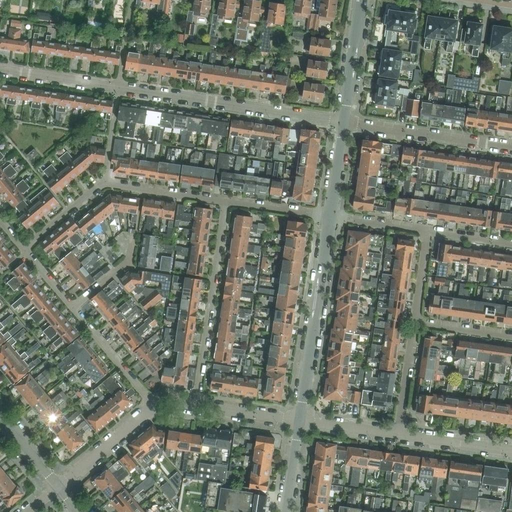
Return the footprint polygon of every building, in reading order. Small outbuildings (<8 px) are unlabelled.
[(136,0),(135,6),(140,7),(141,3),(158,5),(157,12),(162,13),(163,13),(164,0),(136,0)] [(162,13),(161,17),(162,17),(167,18),(169,0),(164,0),(163,13),(162,13)] [(187,11),(184,35),(193,36),(195,26),(191,25),(193,16),(206,18),(207,15),(209,0),(194,0),(193,12),(187,11)] [(212,15),(207,45),(213,46),(216,47),(218,37),(215,37),(217,20),(219,20),(219,21),(223,21),(232,22),(232,18),(234,8),(234,4),(234,1),(234,0),(220,0),(220,2),(218,15),(212,15)] [(237,17),(233,47),(233,48),(239,48),(240,42),(246,42),(248,30),(246,30),(246,24),(248,24),(256,26),(257,22),(259,7),(260,3),(255,2),(254,0),(253,0),(251,0),(250,1),(247,1),(246,0),(245,5),(243,18),(237,17)] [(309,14),(310,1),(310,0),(296,0),(294,16),(307,18),(308,14),(309,14)] [(319,19),(328,21),(333,22),(334,15),(335,14),(336,12),(334,11),(335,5),(335,0),(321,0),(321,2),(319,16),(319,19)] [(262,21),(257,52),(261,52),(268,53),(271,34),(272,34),(273,28),(281,30),(282,26),(284,11),(284,6),(280,6),(279,4),(276,3),(275,5),(271,4),(270,4),(270,9),(268,22),(262,21)] [(392,32),(399,33),(402,13),(399,13),(399,10),(400,11),(401,9),(399,8),(399,10),(390,8),(390,7),(389,7),(388,9),(389,9),(388,17),(386,16),(386,18),(384,18),(384,19),(386,19),(385,21),(383,21),(383,22),(385,23),(385,24),(387,24),(386,30),(387,30),(384,50),(396,52),(396,46),(389,45),(392,32)] [(416,55),(419,37),(412,36),(412,30),(415,30),(417,20),(414,20),(414,18),(415,13),(416,13),(417,11),(415,11),(415,12),(406,11),(406,10),(404,9),(404,11),(405,11),(405,14),(402,13),(399,33),(406,35),(406,38),(408,41),(411,41),(409,54),(416,55)] [(48,12),(40,11),(38,19),(47,20),(48,12)] [(428,22),(424,50),(429,50),(431,40),(438,41),(442,17),(435,16),(434,16),(434,18),(428,17),(428,22)] [(442,17),(438,41),(447,42),(446,53),(452,53),(456,26),(456,21),(451,20),(451,18),(442,17)] [(461,30),(459,43),(473,45),(471,56),(477,57),(481,30),(482,25),(477,25),(477,22),(476,22),(468,21),(467,26),(466,30),(461,30)] [(511,28),(493,26),(490,50),(497,51),(497,54),(502,55),(501,66),(508,67),(511,40),(511,28)] [(0,48),(12,50),(15,29),(9,28),(7,38),(0,36),(0,48)] [(28,48),(29,41),(20,39),(21,30),(15,29),(12,50),(28,53),(28,48)] [(34,34),(32,47),(31,52),(44,53),(46,42),(45,42),(38,41),(39,34),(34,34)] [(46,42),(44,53),(56,55),(58,44),(50,43),(51,36),(46,36),(45,42),(46,42)] [(330,42),(325,41),(308,38),(306,52),(328,56),(328,51),(330,50),(330,47),(329,46),(330,42)] [(58,44),(56,55),(69,57),(71,39),(67,39),(66,45),(58,44)] [(76,40),(71,39),(69,57),(81,59),(83,48),(77,47),(75,47),(76,40)] [(140,54),(142,40),(137,40),(135,54),(127,53),(125,69),(127,70),(128,71),(130,72),(132,70),(137,71),(140,54)] [(90,49),(83,48),(81,59),(93,61),(96,43),(91,42),(90,49)] [(152,56),(154,44),(154,42),(150,42),(147,55),(140,54),(137,71),(139,72),(140,73),(143,73),(144,72),(150,73),(152,56)] [(101,44),(96,43),(93,61),(106,63),(107,52),(100,50),(101,44)] [(156,74),(162,75),(164,58),(165,51),(166,44),(161,43),(159,57),(152,56),(150,73),(151,73),(152,75),(155,75),(156,74)] [(106,63),(118,65),(120,54),(121,47),(116,46),(115,53),(107,52),(106,63)] [(414,68),(415,63),(402,61),(401,61),(402,53),(396,52),(384,50),(381,50),(380,58),(382,59),(382,60),(383,60),(382,63),(380,62),(380,63),(414,68)] [(172,59),(164,58),(162,75),(164,75),(165,77),(167,77),(169,76),(174,77),(177,60),(178,52),(173,52),(172,59)] [(189,62),(190,54),(186,54),(184,61),(177,60),(174,77),(176,77),(177,79),(180,79),(181,78),(187,79),(189,62)] [(291,55),(284,54),(283,61),(290,62),(291,55)] [(201,64),(202,56),(198,55),(197,63),(189,62),(187,79),(188,79),(189,80),(192,81),(193,80),(199,81),(201,64)] [(228,57),(223,56),(222,59),(221,67),(214,65),(211,83),(213,83),(214,84),(217,85),(218,84),(224,84),(226,67),(227,60),(228,57)] [(215,58),(211,57),(209,65),(201,64),(199,81),(201,81),(201,82),(205,83),(206,82),(211,83),(214,65),(215,58)] [(238,69),(240,62),(235,61),(234,68),(226,67),(224,84),(225,85),(226,86),(229,87),(230,85),(236,86),(238,69)] [(326,64),(321,63),(305,61),(302,75),(324,78),(325,73),(327,73),(327,70),(326,69),(326,64)] [(246,70),(238,69),(236,86),(237,87),(237,88),(243,89),(243,87),(248,88),(251,71),(252,64),(247,63),(246,70)] [(379,66),(377,75),(398,78),(399,70),(412,72),(412,69),(414,70),(414,68),(380,63),(382,63),(382,66),(381,66),(381,67),(379,66)] [(263,73),(264,66),(260,65),(258,72),(251,71),(248,88),(250,88),(251,90),(254,90),(255,89),(261,90),(263,73)] [(275,75),(276,67),(272,67),(271,74),(263,73),(261,90),(262,90),(263,92),(266,92),(267,91),(273,92),(275,75)] [(289,69),(288,69),(284,69),(283,76),(275,75),(273,92),(274,92),(275,94),(278,94),(279,93),(285,94),(286,88),(287,77),(289,69)] [(414,70),(412,83),(419,83),(421,71),(414,70)] [(448,75),(446,88),(452,89),(453,89),(454,78),(455,76),(448,75)] [(293,89),(293,83),(294,78),(287,77),(286,88),(293,89)] [(454,78),(453,89),(457,90),(461,90),(477,93),(479,79),(473,78),(473,81),(454,78)] [(376,92),(404,96),(405,92),(397,91),(397,90),(396,90),(397,82),(377,79),(376,88),(377,88),(377,89),(378,89),(378,92),(376,91),(376,92)] [(511,82),(504,81),(498,80),(496,93),(510,95),(511,82)] [(301,83),(300,92),(299,97),(306,98),(306,100),(309,100),(310,99),(321,100),(322,96),(323,95),(324,92),(322,91),(323,86),(301,83)] [(1,85),(0,93),(0,96),(8,98),(8,99),(7,99),(6,104),(11,105),(14,87),(1,85)] [(14,87),(11,105),(15,106),(16,100),(15,100),(15,99),(24,101),(26,89),(14,87)] [(440,121),(441,116),(443,103),(436,103),(437,97),(444,97),(445,89),(435,87),(434,94),(433,93),(433,96),(430,114),(430,119),(433,120),(435,121),(437,122),(439,121),(440,121)] [(26,89),(24,101),(33,102),(33,103),(32,103),(31,108),(36,109),(38,91),(26,89)] [(457,90),(453,89),(452,89),(452,90),(446,90),(446,94),(452,95),(450,104),(444,104),(442,121),(443,121),(445,123),(447,123),(449,122),(452,123),(457,90)] [(461,90),(457,90),(452,123),(456,123),(457,125),(460,125),(461,124),(463,124),(463,119),(464,116),(465,107),(459,106),(461,90)] [(40,104),(40,103),(49,104),(51,93),(38,91),(36,109),(40,110),(41,104),(40,104)] [(393,108),(393,106),(401,107),(400,111),(406,112),(408,100),(408,96),(404,96),(376,92),(378,92),(378,95),(377,95),(376,95),(374,95),(373,102),(375,102),(375,104),(386,105),(386,107),(393,108)] [(51,93),(49,104),(57,106),(56,106),(56,112),(60,113),(63,95),(51,93)] [(416,117),(415,118),(417,118),(417,117),(417,112),(419,101),(421,102),(422,100),(422,94),(415,93),(414,101),(408,100),(406,112),(405,116),(407,116),(407,117),(413,118),(413,117),(416,117)] [(420,112),(419,118),(421,118),(422,119),(425,120),(426,119),(430,119),(430,114),(433,96),(433,93),(429,93),(428,101),(422,100),(421,102),(420,112)] [(468,102),(465,125),(466,125),(468,126),(470,126),(471,126),(475,126),(478,110),(479,101),(480,95),(476,94),(475,101),(474,103),(468,102)] [(63,95),(60,113),(65,113),(66,108),(65,108),(65,107),(74,108),(75,97),(63,95)] [(478,110),(475,126),(477,126),(478,128),(481,128),(482,127),(486,128),(487,116),(488,112),(489,103),(490,96),(486,96),(485,103),(484,111),(478,110)] [(75,97),(74,108),(82,109),(82,110),(81,110),(80,116),(85,117),(88,98),(75,97)] [(90,112),(90,111),(98,112),(100,100),(88,98),(85,117),(89,117),(90,112)] [(111,113),(113,102),(100,100),(98,112),(107,113),(107,114),(106,114),(105,120),(110,120),(111,113)] [(120,103),(118,116),(117,120),(127,121),(125,137),(129,138),(134,105),(128,104),(126,103),(124,103),(121,103),(121,104),(120,103)] [(136,123),(145,124),(148,108),(146,107),(145,106),(142,106),(140,106),(134,105),(129,138),(133,138),(136,123)] [(487,116),(486,128),(487,128),(488,129),(491,130),(492,129),(496,129),(498,117),(498,116),(499,114),(500,106),(495,105),(494,113),(488,112),(487,116)] [(145,124),(154,126),(152,141),(156,142),(162,110),(155,109),(154,108),(151,107),(149,108),(148,108),(145,124)] [(498,117),(496,129),(498,130),(499,131),(501,131),(503,130),(507,131),(509,115),(510,107),(506,107),(505,114),(499,114),(498,116),(498,117)] [(161,145),(164,129),(163,129),(163,127),(172,128),(175,112),(174,111),(172,110),(170,110),(168,110),(168,111),(162,110),(156,142),(156,144),(161,145)] [(175,112),(172,128),(180,130),(179,135),(181,135),(179,145),(184,146),(189,114),(183,113),(181,112),(179,111),(176,112),(175,112)] [(184,146),(188,146),(189,136),(190,137),(191,131),(200,133),(202,116),(201,116),(200,114),(196,114),(195,115),(189,114),(184,146)] [(209,134),(206,149),(211,150),(216,118),(210,117),(208,116),(205,115),(203,116),(202,116),(200,133),(209,134)] [(217,135),(227,137),(228,125),(229,120),(228,120),(226,119),(224,118),(222,119),(216,118),(211,150),(215,151),(217,135)] [(230,125),(229,136),(235,137),(234,145),(239,146),(242,122),(238,121),(237,120),(234,120),(233,121),(231,120),(230,125)] [(239,146),(237,155),(242,155),(243,147),(242,147),(244,138),(251,139),(253,124),(252,124),(251,122),(248,122),(246,123),(242,122),(239,146)] [(253,124),(251,139),(255,140),(254,149),(256,149),(260,150),(264,125),(260,125),(259,124),(256,123),(254,124),(253,124)] [(264,125),(260,150),(265,151),(266,141),(273,142),(274,132),(275,127),(274,127),(273,126),(270,125),(268,126),(264,125)] [(274,142),(272,160),(284,161),(285,156),(278,155),(279,143),(287,145),(288,141),(288,134),(289,129),(287,129),(286,128),(283,127),(282,128),(277,127),(276,132),(275,143),(274,142)] [(288,134),(288,141),(310,144),(311,143),(318,144),(319,144),(319,142),(320,142),(321,136),(320,136),(318,134),(318,133),(318,132),(306,130),(300,129),(300,131),(289,129),(288,134)] [(115,139),(111,164),(115,164),(115,165),(114,166),(113,168),(114,169),(114,170),(115,172),(117,172),(117,173),(120,174),(121,173),(123,173),(123,174),(126,174),(127,173),(128,174),(129,169),(130,158),(123,157),(125,141),(120,140),(115,139)] [(288,141),(287,145),(291,146),(299,147),(298,153),(298,154),(309,155),(309,154),(316,155),(317,154),(318,153),(318,150),(317,149),(318,144),(311,143),(310,144),(288,141)] [(380,155),(399,157),(401,146),(378,143),(378,142),(369,141),(368,142),(362,142),(361,148),(362,148),(361,150),(360,151),(361,151),(361,152),(380,155)] [(94,161),(89,147),(77,157),(86,168),(94,161)] [(104,163),(106,149),(89,147),(94,161),(104,163)] [(402,153),(400,163),(407,165),(406,173),(405,182),(410,183),(410,178),(412,166),(415,150),(414,149),(414,148),(405,147),(405,148),(403,148),(402,153)] [(31,160),(38,154),(34,149),(26,155),(31,160)] [(129,169),(128,174),(130,174),(132,174),(133,175),(138,176),(140,160),(134,160),(135,150),(131,149),(130,158),(129,169)] [(415,150),(412,166),(418,167),(416,179),(415,184),(420,184),(420,182),(425,152),(422,152),(423,151),(421,151),(420,149),(417,149),(416,150),(415,150)] [(86,168),(77,157),(73,161),(72,160),(73,159),(67,152),(63,155),(78,174),(86,168)] [(140,160),(138,176),(142,177),(143,176),(146,176),(147,176),(151,152),(146,152),(145,161),(140,160)] [(151,152),(147,176),(151,177),(152,178),(155,179),(156,178),(157,178),(159,162),(158,163),(153,162),(154,153),(151,152)] [(189,166),(182,165),(180,181),(182,182),(183,183),(185,183),(187,182),(191,183),(195,152),(195,153),(194,159),(190,159),(189,166)] [(195,152),(191,183),(195,183),(196,185),(199,185),(200,184),(202,184),(204,168),(203,168),(197,168),(198,160),(199,152),(195,152)] [(291,152),(291,157),(298,158),(297,164),(315,167),(315,166),(316,165),(317,162),(316,161),(316,155),(309,154),(309,155),(298,154),(298,153),(291,152)] [(360,162),(360,163),(387,167),(389,168),(390,163),(382,162),(382,161),(379,161),(380,155),(361,152),(360,155),(361,155),(360,159),(362,160),(363,160),(362,163),(360,162)] [(425,183),(428,169),(433,169),(436,154),(434,153),(433,152),(430,152),(429,153),(425,152),(420,182),(425,183)] [(229,155),(226,154),(219,153),(214,186),(219,187),(225,188),(226,189),(229,189),(230,189),(232,189),(235,165),(233,174),(228,173),(229,167),(227,167),(229,155)] [(436,154),(433,169),(439,170),(437,179),(436,185),(441,186),(442,180),(446,155),(442,155),(441,153),(438,153),(437,154),(436,154)] [(212,186),(213,181),(215,170),(208,169),(209,162),(210,159),(216,160),(217,155),(205,154),(203,168),(204,168),(202,184),(206,185),(207,186),(209,187),(210,186),(212,186)] [(78,174),(63,155),(58,159),(64,166),(65,165),(66,166),(62,170),(71,180),(78,174)] [(159,162),(157,178),(158,178),(159,179),(162,180),(163,179),(167,179),(171,156),(167,155),(165,163),(159,162)] [(446,155),(442,180),(446,180),(447,180),(448,172),(454,173),(456,157),(455,157),(454,155),(451,155),(450,156),(446,155)] [(178,181),(179,176),(180,165),(173,164),(174,156),(171,156),(167,179),(171,180),(172,181),(175,182),(176,181),(178,181)] [(458,157),(456,157),(454,173),(459,173),(457,188),(462,189),(467,158),(463,158),(462,157),(459,156),(458,157)] [(467,158),(462,189),(467,190),(469,175),(475,176),(477,160),(476,160),(475,159),(472,158),(471,159),(467,158)] [(483,192),(484,186),(488,162),(484,161),(483,160),(480,159),(479,160),(477,160),(475,176),(480,177),(478,192),(483,192)] [(488,162),(483,192),(487,193),(488,188),(488,186),(489,178),(496,179),(498,167),(499,162),(497,162),(496,161),(493,160),(492,161),(490,161),(490,162),(488,162)] [(271,189),(270,194),(274,195),(275,196),(278,196),(279,196),(281,196),(282,191),(283,185),(283,181),(277,180),(279,163),(279,162),(274,162),(272,179),(271,189)] [(498,167),(496,179),(502,179),(501,188),(500,196),(505,197),(505,195),(504,195),(505,188),(509,164),(505,163),(505,162),(504,162),(502,162),(500,163),(499,162),(498,167)] [(262,193),(268,194),(268,189),(272,164),(267,163),(266,169),(265,178),(258,177),(255,192),(257,192),(258,194),(261,194),(262,193)] [(359,166),(358,174),(377,177),(378,171),(380,171),(386,171),(387,167),(360,163),(362,164),(362,167),(361,166),(361,167),(359,166)] [(0,168),(0,179),(13,169),(13,168),(10,164),(3,170),(3,171),(3,172),(0,168)] [(285,170),(285,174),(306,177),(306,178),(313,179),(314,174),(315,172),(315,170),(314,168),(315,167),(297,164),(296,171),(285,170)] [(47,168),(63,187),(71,180),(62,170),(57,173),(56,172),(57,172),(51,165),(47,168)] [(235,165),(232,189),(237,189),(238,191),(241,191),(242,190),(244,190),(246,175),(238,174),(239,165),(235,165)] [(46,183),(55,193),(63,187),(47,168),(43,172),(49,179),(49,178),(50,179),(46,183)] [(246,175),(244,190),(245,191),(246,192),(249,192),(251,191),(255,192),(258,177),(259,168),(254,168),(253,176),(246,175)] [(0,179),(0,190),(1,192),(12,183),(8,179),(9,178),(10,179),(17,173),(13,169),(0,179)] [(283,181),(283,185),(288,186),(294,186),(304,188),(304,189),(311,190),(312,185),(313,184),(314,181),(313,180),(313,179),(306,178),(306,177),(285,174),(284,174),(295,175),(294,182),(283,181)] [(357,186),(383,190),(384,185),(376,184),(377,177),(358,174),(357,182),(358,182),(359,183),(359,185),(357,185),(357,186)] [(7,200),(26,184),(23,180),(16,186),(16,187),(12,183),(1,192),(7,200)] [(22,201),(23,200),(25,198),(21,194),(22,194),(30,188),(26,184),(7,200),(14,208),(16,206),(18,204),(22,201)] [(282,191),(281,196),(291,197),(292,198),(297,198),(297,200),(305,202),(305,200),(310,200),(311,198),(312,197),(312,194),(311,192),(312,190),(311,190),(304,189),(304,188),(294,186),(293,193),(287,192),(288,186),(283,185),(282,191)] [(405,210),(405,215),(406,215),(407,216),(410,217),(411,216),(413,216),(413,215),(415,216),(419,191),(420,186),(415,185),(415,191),(414,190),(413,199),(407,198),(407,199),(405,210)] [(354,196),(353,196),(353,197),(374,200),(375,193),(382,194),(383,190),(357,186),(359,186),(358,189),(357,189),(356,189),(355,196),(354,196)] [(50,209),(58,202),(46,188),(38,194),(50,209)] [(444,204),(446,189),(446,188),(441,188),(440,194),(436,219),(440,219),(441,220),(444,221),(445,220),(447,220),(449,205),(444,204)] [(394,208),(393,213),(394,213),(393,214),(402,215),(402,214),(405,215),(405,210),(407,199),(407,198),(407,197),(408,198),(409,191),(403,190),(402,197),(402,198),(402,199),(397,198),(395,197),(394,208)] [(449,205),(447,220),(448,220),(449,222),(452,222),(453,221),(457,222),(461,197),(462,191),(457,190),(455,205),(449,205)] [(419,191),(415,216),(420,216),(420,217),(423,218),(425,217),(426,217),(428,201),(422,200),(424,192),(419,191)] [(50,209),(38,194),(29,201),(33,206),(33,205),(42,215),(50,209)] [(428,201),(426,217),(427,217),(428,218),(431,219),(432,218),(436,219),(440,194),(435,194),(434,202),(428,201)] [(109,195),(105,199),(114,211),(114,213),(115,216),(117,216),(116,211),(118,212),(120,196),(109,195)] [(124,218),(123,212),(128,213),(130,198),(120,196),(118,212),(120,219),(124,218)] [(375,211),(376,206),(373,206),(374,200),(353,197),(352,203),(353,203),(353,206),(352,206),(352,207),(359,208),(358,210),(367,211),(367,210),(375,211)] [(461,197),(457,222),(461,222),(462,224),(465,224),(466,223),(468,223),(470,208),(464,207),(465,198),(461,197)] [(136,223),(137,214),(140,199),(130,198),(128,213),(132,214),(130,223),(136,223)] [(506,198),(501,198),(499,212),(493,211),(491,228),(492,228),(493,229),(496,230),(497,229),(499,229),(499,228),(502,229),(506,198)] [(506,198),(502,229),(506,229),(506,230),(509,231),(511,230),(511,229),(511,213),(508,213),(510,204),(509,204),(510,199),(506,198)] [(105,199),(97,205),(107,217),(110,214),(111,220),(115,219),(114,216),(115,216),(114,213),(114,211),(105,199)] [(146,200),(143,200),(141,214),(147,215),(146,225),(144,225),(143,233),(149,234),(154,200),(153,200),(153,201),(150,201),(151,200),(146,199),(146,200)] [(33,206),(29,208),(23,200),(22,201),(18,204),(34,222),(42,215),(33,205),(33,206)] [(152,234),(153,226),(155,216),(161,217),(161,218),(164,203),(161,202),(161,201),(156,200),(156,202),(154,201),(154,200),(149,234),(152,234)] [(474,224),(478,225),(482,200),(481,200),(477,200),(476,209),(470,208),(468,223),(469,224),(470,225),(473,225),(474,224)] [(482,200),(478,225),(481,225),(480,226),(482,226),(483,228),(486,228),(487,227),(488,227),(489,223),(491,211),(485,210),(486,201),(482,200)] [(165,203),(164,203),(161,218),(168,219),(167,228),(172,229),(175,209),(176,204),(171,204),(170,202),(167,202),(165,203)] [(18,204),(16,206),(23,214),(18,218),(26,228),(34,222),(18,204)] [(107,230),(103,220),(107,217),(97,205),(90,211),(99,222),(103,232),(107,230)] [(196,207),(195,212),(195,214),(183,213),(184,206),(177,205),(175,216),(209,221),(210,217),(211,216),(212,212),(211,211),(211,210),(207,209),(202,208),(201,208),(200,207),(197,206),(196,207)] [(90,211),(82,217),(92,229),(95,235),(99,233),(100,234),(103,232),(99,222),(90,211)] [(234,218),(234,220),(235,222),(234,225),(257,229),(257,225),(250,224),(251,217),(236,215),(235,217),(234,218)] [(175,216),(175,221),(174,227),(178,228),(179,221),(193,223),(192,230),(183,229),(208,233),(208,231),(209,230),(210,227),(209,225),(209,221),(175,216)] [(82,217),(75,223),(79,229),(89,241),(96,235),(95,235),(92,229),(82,217)] [(75,232),(79,229),(75,223),(71,218),(63,225),(78,244),(82,240),(77,233),(76,234),(75,232)] [(304,239),(305,239),(305,237),(306,236),(307,232),(306,230),(307,225),(301,225),(301,223),(293,221),(293,222),(285,221),(283,235),(278,235),(283,236),(304,239)] [(63,225),(55,231),(64,242),(68,238),(69,240),(68,240),(74,247),(78,244),(63,225)] [(232,230),(232,233),(233,234),(233,236),(248,238),(249,232),(256,233),(257,229),(234,225),(234,230),(232,230)] [(208,233),(183,229),(183,233),(192,235),(191,242),(206,244),(206,243),(207,241),(208,238),(207,237),(208,233)] [(47,238),(63,256),(67,253),(61,246),(60,247),(59,245),(64,242),(55,231),(47,238)] [(349,232),(348,238),(349,238),(349,239),(348,239),(348,241),(349,241),(348,241),(368,244),(382,246),(383,241),(384,236),(373,234),(373,235),(368,235),(369,233),(357,231),(357,233),(354,232),(352,231),(352,232),(349,232)] [(172,250),(173,246),(157,244),(158,237),(144,235),(144,236),(143,237),(142,240),(143,241),(142,246),(172,250)] [(284,247),(284,248),(301,251),(302,251),(302,250),(304,249),(304,245),(303,244),(304,239),(283,236),(278,235),(277,240),(285,241),(284,247)] [(231,238),(231,241),(232,242),(231,246),(254,250),(254,246),(247,245),(248,238),(233,236),(232,237),(231,238)] [(47,238),(40,244),(48,254),(52,251),(54,253),(53,253),(59,260),(63,256),(47,238)] [(397,239),(396,246),(391,245),(392,238),(387,238),(386,248),(395,249),(412,252),(413,252),(414,242),(413,241),(412,240),(409,240),(408,241),(397,239)] [(346,253),(346,254),(372,258),(373,253),(367,252),(368,244),(348,241),(348,243),(347,243),(346,250),(348,250),(347,254),(346,253)] [(102,248),(97,242),(93,246),(98,252),(102,248)] [(206,244),(191,242),(190,249),(181,247),(175,246),(175,251),(176,251),(204,255),(205,251),(206,250),(206,247),(206,246),(206,244)] [(0,245),(0,258),(8,251),(2,244),(0,245)] [(436,259),(436,261),(437,261),(443,262),(441,277),(447,278),(449,262),(451,246),(439,244),(438,245),(439,245),(437,259),(436,259)] [(141,256),(161,259),(162,256),(171,258),(172,250),(142,246),(142,250),(141,251),(140,254),(141,255),(141,256)] [(229,251),(229,253),(230,255),(230,256),(245,259),(246,252),(253,253),(254,250),(231,246),(231,250),(229,251)] [(451,246),(449,262),(455,263),(453,272),(458,272),(461,249),(458,248),(457,247),(451,246)] [(276,247),(275,251),(283,253),(282,260),(301,262),(301,261),(302,260),(302,257),(302,256),(302,254),(300,254),(301,251),(284,248),(284,247),(276,247)] [(76,248),(63,259),(59,262),(65,269),(77,260),(73,255),(78,251),(76,248)] [(461,249),(458,272),(461,273),(462,273),(463,264),(469,265),(472,250),(470,250),(469,249),(466,248),(465,249),(461,249)] [(384,254),(384,258),(411,262),(411,258),(412,257),(413,254),(412,253),(412,252),(395,249),(394,255),(387,254),(387,255),(384,254)] [(469,265),(468,274),(472,274),(473,271),(479,272),(479,267),(482,252),(480,252),(480,250),(476,250),(475,251),(472,250),(469,265)] [(0,264),(3,269),(15,259),(8,251),(0,258),(0,264)] [(176,251),(176,255),(189,257),(188,263),(203,265),(203,264),(204,263),(204,260),(204,259),(204,255),(176,251)] [(479,272),(478,275),(483,276),(484,267),(490,268),(492,253),(491,253),(490,252),(487,251),(485,252),(482,252),(479,267),(479,272)] [(97,254),(96,255),(94,252),(79,263),(77,260),(65,269),(71,277),(98,255),(97,254)] [(487,285),(487,286),(492,286),(493,277),(494,269),(501,270),(504,255),(503,255),(501,255),(500,253),(497,253),(496,254),(492,253),(490,268),(489,276),(487,285)] [(345,257),(344,266),(364,269),(365,262),(371,262),(372,258),(346,254),(347,254),(347,258),(345,257)] [(98,255),(71,277),(77,284),(89,274),(86,270),(101,258),(98,255)] [(501,281),(500,286),(506,286),(510,287),(511,276),(511,256),(511,255),(507,255),(506,255),(504,255),(501,270),(502,270),(504,270),(508,271),(506,282),(501,281)] [(139,266),(139,267),(153,269),(154,264),(154,262),(158,263),(157,270),(160,270),(161,259),(141,256),(140,261),(139,261),(139,265),(139,266)] [(160,270),(169,271),(171,258),(162,256),(161,259),(160,270)] [(228,259),(228,261),(229,263),(228,266),(251,270),(251,266),(244,265),(245,259),(230,256),(229,258),(228,259)] [(266,263),(268,257),(262,256),(261,269),(267,270),(269,264),(266,263)] [(411,262),(384,258),(383,262),(393,263),(392,269),(410,272),(411,266),(410,265),(411,262)] [(280,271),(297,274),(298,270),(299,271),(300,269),(301,268),(301,265),(300,264),(301,262),(282,260),(281,267),(273,266),(273,271),(280,272),(280,271)] [(175,261),(174,265),(181,266),(181,268),(187,269),(186,274),(201,276),(201,274),(202,273),(203,270),(202,269),(203,265),(188,263),(175,261)] [(11,273),(15,277),(15,278),(14,277),(7,283),(10,287),(29,271),(23,263),(11,273)] [(340,278),(361,281),(362,273),(368,274),(369,270),(364,269),(344,266),(342,265),(342,266),(344,266),(343,270),(341,269),(340,278)] [(89,274),(77,284),(83,291),(95,282),(110,269),(107,266),(92,278),(89,274)] [(226,271),(226,274),(227,275),(227,276),(242,279),(243,273),(250,274),(251,270),(228,266),(227,270),(226,271)] [(381,274),(381,277),(408,281),(408,278),(409,277),(410,272),(392,269),(391,275),(381,274)] [(29,285),(33,281),(36,279),(29,271),(10,287),(14,291),(21,285),(20,285),(21,284),(24,288),(29,285)] [(171,276),(139,271),(138,274),(129,273),(127,274),(137,287),(144,288),(144,287),(144,286),(145,285),(145,283),(145,282),(145,280),(148,281),(161,282),(160,291),(168,292),(169,292),(171,276)] [(299,274),(297,274),(280,271),(280,272),(279,279),(271,277),(271,283),(279,284),(279,283),(295,286),(296,282),(298,282),(298,281),(299,280),(300,276),(299,275),(299,274)] [(120,280),(119,281),(129,292),(133,289),(138,295),(141,292),(142,294),(143,293),(146,297),(155,289),(144,287),(144,288),(137,287),(127,274),(123,277),(122,277),(120,279),(120,280)] [(173,275),(171,286),(199,291),(200,286),(201,285),(201,283),(200,282),(201,280),(185,277),(184,282),(184,284),(181,284),(177,283),(178,276),(176,276),(173,275)] [(225,287),(224,288),(241,291),(241,290),(247,291),(253,292),(254,287),(248,286),(248,287),(241,286),(242,279),(227,276),(227,277),(226,276),(225,286),(225,287)] [(381,277),(380,282),(390,283),(389,289),(390,289),(401,291),(406,292),(407,290),(408,289),(408,286),(407,285),(408,281),(381,277)] [(339,279),(337,289),(338,289),(338,290),(359,293),(360,286),(366,286),(375,288),(376,288),(376,283),(371,282),(367,282),(361,281),(340,278),(340,279),(339,279)] [(428,308),(427,312),(437,314),(437,313),(439,313),(439,314),(444,280),(439,279),(434,278),(434,284),(438,285),(437,296),(430,295),(429,300),(428,308)] [(102,290),(90,300),(91,300),(91,302),(92,303),(94,304),(96,307),(120,288),(117,284),(114,280),(107,286),(111,290),(105,294),(102,290)] [(444,280),(439,314),(440,314),(440,313),(442,313),(442,314),(450,315),(452,297),(447,297),(449,280),(444,280)] [(29,285),(24,288),(21,291),(25,295),(24,295),(11,306),(14,310),(20,305),(39,289),(33,281),(29,285)] [(269,294),(295,298),(294,298),(294,294),(297,294),(297,293),(298,292),(299,289),(298,287),(298,286),(295,286),(279,283),(279,284),(278,290),(269,289),(269,294)] [(452,297),(450,315),(458,317),(458,316),(460,316),(460,317),(465,284),(459,284),(459,288),(457,298),(452,297)] [(465,284),(460,317),(460,316),(463,316),(462,317),(471,318),(472,319),(474,301),(473,300),(468,300),(469,290),(470,285),(465,284)] [(171,286),(170,290),(175,291),(182,292),(181,299),(197,301),(198,300),(199,299),(199,296),(198,295),(199,291),(171,286)] [(120,288),(96,307),(99,310),(99,312),(102,315),(114,305),(110,300),(116,295),(117,296),(123,291),(120,288)] [(224,290),(223,300),(239,302),(240,297),(252,299),(253,299),(253,293),(241,292),(241,291),(224,288),(224,289),(224,290)] [(31,302),(34,306),(46,297),(39,289),(20,305),(24,309),(31,303),(30,302),(31,302)] [(139,303),(146,311),(162,298),(156,290),(155,289),(146,297),(139,303)] [(406,292),(401,291),(390,289),(389,296),(379,294),(378,298),(383,298),(388,299),(405,302),(405,298),(407,297),(407,294),(406,293),(406,292)] [(160,291),(156,290),(162,298),(168,298),(169,292),(168,292),(160,291)] [(359,293),(338,290),(337,298),(339,299),(338,302),(336,302),(359,306),(363,306),(363,302),(358,301),(359,293)] [(474,301),(472,319),(473,319),(481,320),(481,319),(483,319),(483,320),(487,292),(482,292),(481,302),(475,301),(474,301)] [(487,292),(483,320),(484,320),(484,319),(486,319),(486,321),(494,322),(496,304),(491,303),(492,293),(487,292)] [(496,304),(494,322),(502,323),(502,322),(504,322),(504,323),(508,295),(503,295),(502,304),(496,304)] [(268,296),(268,301),(276,303),(275,310),(291,312),(294,313),(294,312),(295,311),(296,307),(295,305),(295,304),(293,304),(293,300),(295,301),(295,300),(293,300),(293,299),(277,296),(277,297),(268,296)] [(30,316),(33,320),(52,305),(46,297),(34,306),(38,311),(37,310),(30,316)] [(170,303),(170,307),(172,308),(197,311),(196,311),(196,307),(198,306),(198,304),(197,303),(197,301),(181,299),(181,305),(177,304),(170,303)] [(405,302),(388,299),(388,305),(382,304),(382,302),(378,302),(377,307),(403,311),(405,302)] [(222,302),(221,305),(222,306),(222,310),(245,313),(245,310),(238,309),(239,302),(223,300),(223,301),(222,302)] [(114,305),(102,315),(104,318),(106,318),(108,321),(128,305),(126,303),(125,302),(117,309),(114,305)] [(128,305),(108,321),(111,325),(111,326),(113,328),(114,328),(114,329),(126,319),(125,319),(122,315),(130,308),(130,309),(134,305),(132,302),(128,305)] [(336,302),(338,303),(337,311),(339,311),(338,315),(363,319),(364,314),(358,314),(359,306),(336,302)] [(47,322),(59,312),(52,305),(33,320),(37,324),(44,319),(43,318),(44,317),(47,322)] [(168,307),(166,318),(178,320),(194,322),(195,322),(197,311),(172,308),(170,307),(168,307)] [(386,318),(402,321),(403,311),(377,307),(376,312),(386,314),(386,318)] [(267,309),(266,313),(274,314),(273,321),(290,324),(291,324),(292,323),(293,322),(293,318),(292,317),(293,316),(291,316),(291,312),(275,310),(267,309)] [(220,315),(219,317),(220,319),(220,320),(236,322),(237,316),(244,317),(245,313),(222,310),(221,314),(220,315)] [(126,319),(114,329),(117,332),(117,333),(120,336),(132,326),(128,322),(137,314),(135,311),(125,319),(126,319)] [(43,332),(46,336),(65,320),(59,312),(47,322),(51,326),(50,326),(43,332)] [(333,326),(355,330),(356,322),(362,323),(363,319),(338,315),(337,314),(336,315),(338,315),(338,319),(336,318),(335,327),(333,326)] [(0,329),(12,320),(9,316),(6,319),(5,319),(0,323),(0,322),(0,329)] [(132,326),(120,336),(122,340),(124,340),(126,343),(147,326),(147,325),(148,324),(152,321),(148,317),(143,321),(144,323),(135,330),(132,326)] [(152,321),(148,324),(151,327),(158,322),(157,321),(155,318),(154,319),(152,321)] [(166,318),(166,321),(168,322),(174,323),(178,324),(177,330),(193,332),(193,331),(194,330),(195,327),(194,326),(194,322),(178,320),(166,318)] [(374,322),(374,327),(384,328),(384,329),(400,332),(401,331),(402,321),(386,318),(385,322),(379,322),(375,322),(374,322)] [(57,333),(60,337),(72,328),(65,320),(46,336),(50,340),(57,334),(56,333),(57,333)] [(219,323),(218,325),(219,326),(219,330),(247,335),(249,326),(248,326),(242,325),(242,328),(236,327),(235,327),(236,322),(220,320),(220,322),(219,323)] [(264,320),(263,325),(268,326),(267,333),(271,333),(290,336),(290,335),(291,334),(292,331),(291,329),(291,328),(289,328),(290,324),(273,321),(264,320)] [(0,345),(21,328),(21,326),(19,323),(13,328),(8,332),(7,332),(3,335),(0,331),(0,345)] [(147,326),(126,343),(129,346),(129,348),(131,350),(132,350),(136,347),(143,341),(140,336),(149,328),(147,326)] [(332,330),(331,339),(352,342),(353,334),(368,337),(369,332),(355,330),(333,326),(333,327),(335,327),(334,331),(332,330)] [(23,328),(0,347),(0,363),(16,351),(11,346),(16,342),(15,341),(20,337),(21,337),(27,332),(23,328)] [(67,345),(74,339),(78,336),(72,328),(60,337),(52,343),(56,348),(63,342),(63,341),(67,345)] [(168,335),(169,329),(165,328),(163,336),(163,339),(191,343),(192,339),(193,338),(193,335),(193,334),(193,332),(177,330),(176,336),(168,335)] [(373,329),(373,333),(383,335),(382,340),(399,343),(400,333),(400,332),(384,329),(384,330),(373,329)] [(240,342),(246,343),(247,335),(219,330),(218,334),(217,335),(216,338),(217,339),(217,341),(233,343),(234,337),(240,337),(240,342)] [(263,339),(263,344),(269,345),(286,347),(287,344),(288,344),(289,342),(290,342),(290,338),(289,337),(290,336),(271,333),(270,340),(263,339)] [(454,348),(455,341),(448,340),(447,345),(441,344),(442,338),(436,337),(429,336),(425,335),(423,345),(424,345),(424,347),(423,347),(453,351),(453,348),(454,348)] [(70,352),(61,360),(62,361),(65,365),(87,347),(84,342),(85,342),(81,338),(81,339),(79,337),(75,340),(67,348),(70,352)] [(137,349),(134,352),(136,355),(136,356),(138,358),(139,358),(140,360),(152,350),(152,349),(148,345),(153,341),(150,338),(137,349)] [(175,344),(174,351),(178,352),(185,353),(189,353),(190,354),(190,352),(191,351),(192,348),(191,347),(191,343),(163,339),(163,342),(175,344)] [(330,340),(328,350),(329,350),(329,351),(350,354),(355,355),(356,350),(350,350),(352,342),(331,339),(331,340),(330,340)] [(375,345),(375,349),(397,352),(399,343),(382,340),(382,346),(375,345)] [(456,345),(454,358),(460,359),(458,368),(459,368),(457,377),(463,378),(468,341),(467,342),(465,342),(466,341),(457,340),(456,345)] [(152,350),(140,360),(143,363),(142,364),(144,366),(145,366),(147,367),(159,357),(158,357),(155,352),(163,346),(162,342),(161,341),(152,349),(152,350)] [(216,343),(215,346),(216,347),(216,351),(238,354),(243,355),(244,355),(244,350),(232,348),(233,343),(217,341),(217,342),(216,343)] [(468,341),(463,378),(467,378),(470,360),(476,361),(479,344),(479,343),(470,342),(470,343),(468,342),(468,341)] [(5,375),(6,374),(23,360),(40,346),(37,342),(25,352),(24,352),(20,356),(16,351),(0,363),(0,368),(2,371),(3,371),(6,374),(5,375)] [(476,361),(474,379),(478,380),(478,379),(479,371),(481,361),(487,362),(488,362),(489,363),(491,350),(492,345),(491,345),(490,344),(481,343),(481,344),(479,344),(476,361)] [(256,350),(256,355),(260,355),(260,356),(286,359),(284,359),(285,356),(287,356),(287,355),(288,354),(289,350),(288,349),(288,347),(286,347),(269,345),(268,352),(266,351),(266,352),(256,350)] [(491,350),(489,363),(494,363),(492,381),(492,382),(498,383),(499,374),(503,346),(502,346),(502,347),(500,347),(500,346),(492,345),(491,350)] [(503,346),(499,374),(503,375),(504,375),(505,365),(511,365),(511,358),(511,347),(505,347),(505,348),(504,347),(503,347),(503,346)] [(65,365),(60,370),(64,374),(75,365),(80,370),(82,368),(95,356),(94,355),(95,354),(92,350),(91,351),(88,347),(87,347),(65,365)] [(439,360),(439,354),(452,356),(453,351),(423,347),(424,347),(423,349),(422,349),(421,357),(439,360)] [(370,352),(369,358),(373,358),(374,352),(381,353),(380,359),(396,362),(397,352),(375,349),(371,348),(370,352)] [(214,356),(213,358),(214,360),(214,361),(219,362),(230,364),(231,357),(238,358),(238,354),(216,351),(215,355),(214,356)] [(327,363),(350,366),(353,367),(354,363),(354,362),(349,362),(350,354),(329,351),(328,359),(330,360),(329,363),(327,363)] [(188,367),(187,367),(189,353),(185,353),(178,352),(176,365),(175,367),(176,367),(174,379),(173,383),(183,385),(186,384),(185,383),(188,367)] [(159,357),(147,367),(149,370),(149,372),(150,373),(152,374),(153,375),(157,372),(164,366),(165,365),(161,360),(166,356),(163,353),(158,357),(159,357)] [(86,372),(79,377),(82,381),(102,364),(100,362),(100,360),(98,358),(96,358),(95,356),(82,368),(86,372)] [(260,356),(259,360),(265,361),(267,362),(266,369),(280,372),(284,372),(285,372),(285,371),(287,370),(287,366),(286,365),(287,363),(284,363),(284,359),(286,360),(286,359),(260,356)] [(23,360),(6,374),(7,375),(6,376),(9,380),(11,380),(14,383),(13,384),(41,361),(37,357),(32,362),(32,361),(27,365),(23,360)] [(367,357),(366,362),(371,362),(372,362),(379,363),(378,369),(390,371),(394,371),(396,362),(380,359),(374,358),(373,358),(369,358),(367,357)] [(421,357),(420,365),(421,365),(421,368),(446,371),(446,366),(438,365),(439,360),(421,357)] [(62,361),(56,365),(57,366),(60,370),(65,365),(62,361)] [(327,363),(329,364),(328,372),(330,372),(329,376),(327,375),(327,376),(354,380),(354,375),(349,374),(350,366),(327,363)] [(95,383),(105,376),(109,372),(107,371),(108,370),(106,367),(104,367),(102,364),(82,381),(85,384),(91,378),(95,383)] [(213,364),(213,370),(210,389),(212,389),(213,390),(215,391),(217,390),(218,390),(217,391),(218,391),(218,390),(221,391),(221,392),(221,391),(225,366),(213,364)] [(157,372),(153,375),(155,378),(159,378),(159,379),(159,378),(161,379),(161,382),(162,383),(162,382),(166,382),(167,383),(170,384),(172,383),(173,383),(174,379),(176,367),(175,367),(164,366),(157,372)] [(225,366),(221,391),(222,391),(222,392),(222,391),(225,391),(225,392),(225,391),(226,392),(227,393),(230,393),(232,392),(233,393),(235,376),(235,375),(229,374),(230,367),(225,366)] [(235,376),(233,393),(234,393),(235,394),(238,394),(239,394),(240,394),(240,395),(240,394),(243,394),(243,395),(244,395),(244,394),(248,367),(245,366),(243,366),(242,377),(235,376)] [(257,389),(258,384),(259,379),(258,378),(258,380),(251,378),(252,367),(250,367),(248,367),(244,394),(244,395),(245,394),(247,395),(247,396),(248,396),(248,395),(249,395),(250,396),(253,396),(254,396),(256,396),(257,389)] [(47,368),(41,373),(44,377),(48,374),(50,372),(47,368)] [(354,375),(354,380),(362,381),(362,377),(363,368),(359,368),(358,376),(354,375)] [(419,370),(418,378),(419,378),(424,379),(431,380),(435,380),(436,375),(445,376),(446,371),(421,368),(420,370),(419,370)] [(369,377),(369,381),(393,384),(393,380),(394,379),(395,377),(394,375),(394,373),(389,373),(378,371),(378,378),(371,377),(369,377)] [(284,376),(284,375),(268,372),(267,380),(259,379),(258,384),(282,387),(282,386),(283,386),(282,386),(283,383),(284,383),(283,383),(283,382),(284,381),(285,378),(284,376)] [(18,382),(14,386),(20,392),(21,392),(22,394),(22,395),(44,377),(41,373),(34,379),(29,373),(18,382)] [(110,376),(107,379),(102,383),(105,387),(112,396),(113,396),(124,409),(124,410),(125,409),(124,409),(126,407),(127,408),(126,407),(133,402),(118,383),(117,384),(110,376)] [(327,379),(326,386),(327,386),(327,388),(346,391),(346,390),(347,383),(353,384),(354,380),(327,376),(329,376),(329,380),(327,379)] [(44,377),(22,395),(24,395),(26,398),(25,398),(30,405),(31,404),(34,402),(45,392),(40,387),(47,380),(44,377)] [(431,414),(433,394),(432,394),(432,396),(429,396),(431,380),(424,379),(419,378),(419,382),(417,382),(414,403),(415,403),(414,412),(423,413),(423,412),(426,413),(426,414),(426,413),(431,414)] [(393,384),(369,381),(368,385),(376,386),(375,388),(375,390),(376,392),(391,395),(391,392),(393,392),(393,387),(392,386),(393,384)] [(282,387),(258,384),(257,389),(265,390),(264,397),(280,400),(280,398),(282,397),(282,394),(281,393),(281,392),(282,392),(281,391),(282,389),(283,389),(283,388),(282,388),(282,387)] [(446,390),(443,415),(444,415),(444,414),(446,414),(446,415),(455,416),(458,397),(451,396),(453,385),(450,384),(447,384),(446,390)] [(495,402),(493,421),(494,422),(495,422),(495,421),(498,421),(497,422),(504,423),(506,423),(509,404),(504,403),(502,403),(505,386),(499,385),(497,403),(495,402)] [(102,395),(96,388),(93,390),(99,398),(102,395)] [(325,391),(324,396),(326,398),(332,399),(332,401),(343,402),(344,400),(348,401),(348,402),(359,403),(359,399),(360,392),(346,390),(346,391),(327,388),(326,391),(325,391)] [(431,414),(430,415),(440,416),(440,413),(442,413),(442,414),(443,415),(446,390),(441,389),(440,395),(433,394),(431,414)] [(361,399),(361,404),(371,405),(372,404),(374,405),(375,406),(377,406),(379,405),(386,406),(387,407),(390,405),(390,404),(391,395),(376,392),(363,390),(361,399)] [(482,401),(479,420),(488,421),(488,420),(490,420),(490,421),(492,421),(493,421),(495,402),(494,402),(495,396),(496,390),(493,390),(492,391),(491,396),(489,395),(489,401),(482,401)] [(31,404),(30,405),(31,406),(32,406),(37,413),(38,412),(40,415),(40,416),(62,398),(58,394),(51,400),(46,394),(46,393),(45,392),(34,402),(31,404)] [(466,418),(467,418),(471,393),(465,392),(465,398),(458,397),(455,416),(464,417),(466,417),(466,418)] [(471,393),(467,418),(468,418),(468,417),(471,417),(470,418),(479,420),(482,401),(475,400),(476,394),(471,393)] [(99,398),(115,417),(115,416),(115,417),(116,417),(115,416),(117,415),(118,415),(117,414),(124,409),(113,396),(112,396),(107,401),(102,395),(99,398)] [(90,414),(85,419),(96,432),(103,427),(103,426),(105,425),(105,426),(106,425),(105,425),(105,424),(95,411),(83,396),(79,399),(90,414)] [(62,398),(40,416),(41,416),(43,418),(42,419),(48,426),(61,414),(62,413),(57,407),(65,401),(62,398)] [(115,417),(99,398),(95,401),(100,406),(95,411),(105,424),(112,419),(112,420),(112,419),(114,417),(114,418),(115,418),(114,417),(115,417)] [(48,426),(53,432),(54,432),(56,434),(55,434),(55,435),(56,434),(69,424),(79,415),(81,414),(78,410),(66,420),(61,414),(48,426)] [(69,424),(56,434),(61,440),(60,441),(61,441),(63,443),(62,443),(63,444),(63,443),(64,443),(87,424),(84,420),(73,429),(69,424)] [(64,444),(63,444),(64,445),(64,444),(66,446),(65,447),(66,446),(71,453),(84,442),(81,438),(80,436),(90,428),(87,424),(64,443),(64,444)] [(164,436),(165,431),(157,430),(152,425),(145,431),(146,432),(156,444),(157,443),(163,444),(164,436)] [(204,427),(201,446),(209,447),(208,457),(213,457),(214,458),(215,448),(217,448),(219,431),(217,430),(217,429),(216,429),(216,430),(213,430),(213,429),(204,427)] [(215,448),(214,458),(220,458),(222,449),(229,450),(232,432),(224,430),(224,431),(220,431),(220,430),(219,431),(217,448),(215,448)] [(165,453),(167,456),(169,457),(170,450),(169,449),(177,450),(180,432),(174,432),(173,432),(170,432),(170,431),(168,431),(165,453)] [(142,433),(136,439),(147,452),(152,459),(160,452),(159,448),(156,444),(146,432),(143,434),(142,433)] [(180,432),(177,450),(184,451),(181,471),(186,472),(188,460),(191,435),(187,435),(186,433),(180,432)] [(232,446),(241,448),(241,445),(238,445),(240,434),(234,433),(233,438),(232,446)] [(200,453),(203,436),(197,435),(196,436),(191,435),(188,460),(192,460),(193,452),(200,453)] [(247,443),(246,448),(254,450),(254,449),(272,452),(273,452),(273,451),(272,451),(273,448),(274,448),(273,448),(273,446),(274,445),(275,442),(274,441),(274,439),(263,437),(262,436),(259,436),(258,436),(256,436),(256,441),(255,444),(247,443)] [(133,449),(130,451),(133,455),(144,469),(148,466),(146,464),(152,459),(147,452),(136,439),(129,444),(133,449)] [(317,445),(316,455),(315,455),(315,456),(334,458),(346,460),(347,453),(348,448),(336,446),(333,446),(332,445),(321,443),(320,443),(319,443),(318,444),(317,444),(317,445)] [(349,448),(348,448),(347,453),(346,460),(345,465),(352,466),(351,475),(349,486),(353,486),(359,449),(355,449),(354,448),(351,447),(349,448)] [(244,456),(243,461),(270,465),(270,464),(269,464),(270,461),(271,461),(272,452),(254,449),(254,450),(253,457),(244,455),(244,456)] [(353,486),(358,487),(358,485),(360,467),(367,468),(370,451),(368,451),(367,450),(364,449),(363,450),(359,449),(353,486)] [(370,451),(367,468),(374,469),(373,478),(378,479),(379,470),(381,453),(377,452),(376,451),(373,450),(371,451),(370,451)] [(381,453),(379,470),(385,471),(384,480),(390,480),(391,472),(393,459),(394,454),(390,454),(390,453),(388,453),(387,452),(384,451),(383,452),(382,452),(381,453)] [(131,457),(127,453),(124,455),(123,456),(121,457),(120,459),(119,460),(122,464),(129,472),(134,468),(138,474),(142,471),(131,457)] [(393,459),(391,472),(392,472),(393,472),(392,481),(396,481),(397,473),(404,474),(405,474),(408,456),(406,455),(405,454),(402,454),(401,455),(400,454),(400,455),(396,454),(395,454),(394,454),(393,459)] [(314,464),(314,468),(332,471),(339,472),(340,467),(335,466),(333,466),(334,458),(315,456),(315,457),(313,458),(313,461),(314,463),(314,464)] [(404,474),(403,482),(408,483),(409,474),(417,476),(419,463),(419,458),(418,458),(417,457),(414,456),(412,457),(408,456),(405,474),(404,474)] [(418,479),(427,480),(426,485),(431,486),(435,459),(434,460),(429,459),(428,458),(425,458),(424,458),(422,458),(421,463),(419,474),(418,479)] [(447,467),(448,462),(446,462),(445,460),(442,460),(441,461),(435,460),(435,459),(431,486),(430,494),(434,495),(436,480),(435,479),(435,477),(445,478),(447,467)] [(121,465),(117,461),(112,466),(115,470),(111,474),(107,470),(94,480),(95,482),(95,483),(97,486),(99,486),(102,490),(126,471),(121,465)] [(270,465),(243,461),(243,465),(252,467),(250,474),(250,475),(268,477),(270,469),(269,468),(269,465),(270,465)] [(450,462),(449,467),(444,505),(460,508),(466,464),(463,464),(463,466),(458,466),(458,464),(459,464),(459,463),(458,463),(458,462),(452,461),(452,462),(450,462)] [(196,479),(196,480),(224,484),(227,467),(211,464),(206,464),(199,463),(197,474),(196,479)] [(466,464),(460,508),(476,510),(478,498),(477,498),(478,491),(479,482),(480,482),(481,472),(482,467),(480,466),(480,465),(474,464),(474,465),(473,465),(473,466),(474,466),(473,468),(469,467),(469,465),(466,464)] [(496,469),(491,468),(490,467),(487,466),(486,467),(484,467),(481,489),(493,491),(496,469)] [(312,480),(312,481),(330,484),(330,483),(338,484),(338,480),(338,479),(331,478),(332,471),(314,468),(314,469),(312,470),(312,473),(313,475),(312,480)] [(496,469),(493,491),(505,493),(508,470),(506,470),(505,469),(502,468),(501,469),(496,469)] [(126,471),(102,490),(106,494),(106,496),(108,498),(109,499),(110,500),(110,501),(124,488),(119,482),(128,474),(126,471)] [(250,479),(248,488),(262,490),(266,490),(267,490),(267,489),(268,488),(269,484),(268,483),(268,481),(268,477),(250,475),(250,474),(242,473),(241,478),(250,479)] [(0,495),(15,484),(14,483),(13,483),(13,484),(10,481),(10,479),(8,476),(6,476),(5,475),(0,479),(0,495)] [(139,484),(144,491),(155,482),(149,475),(139,484)] [(180,486),(172,477),(169,480),(178,492),(180,486)] [(337,486),(312,482),(311,488),(310,489),(309,492),(310,493),(310,494),(328,497),(329,490),(337,491),(337,486)] [(0,501),(3,499),(8,505),(12,502),(12,503),(19,498),(19,497),(22,494),(17,487),(16,488),(14,486),(15,485),(15,484),(0,495),(0,501)] [(220,487),(217,509),(231,511),(240,511),(264,511),(265,507),(264,507),(265,504),(266,505),(266,504),(265,503),(266,495),(266,490),(262,490),(248,488),(224,484),(223,484),(222,488),(220,487)] [(364,487),(363,494),(376,496),(376,494),(376,489),(364,487)] [(117,509),(118,510),(138,493),(134,489),(129,493),(125,488),(124,488),(110,501),(115,508),(116,507),(118,509),(117,509)] [(360,511),(361,509),(354,508),(357,489),(353,488),(352,495),(351,499),(349,511),(360,511)] [(175,496),(171,490),(165,494),(169,500),(175,496)] [(145,494),(142,491),(138,494),(138,493),(118,510),(118,511),(119,510),(120,511),(134,511),(141,507),(136,501),(145,494)] [(308,507),(326,509),(327,502),(335,503),(335,498),(328,497),(310,494),(309,498),(309,499),(307,500),(306,504),(308,505),(307,507),(308,507)] [(362,511),(373,511),(375,503),(376,498),(376,497),(371,497),(369,511),(363,510),(362,511)] [(338,511),(349,511),(351,499),(347,498),(346,507),(339,506),(338,511)] [(486,511),(487,511),(499,511),(501,501),(480,498),(478,498),(476,510),(482,511),(486,511)]
